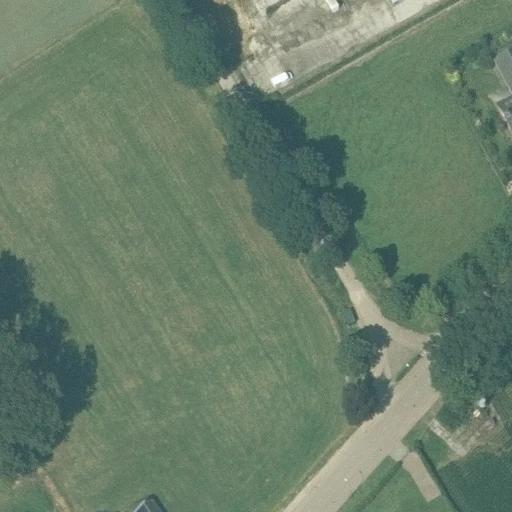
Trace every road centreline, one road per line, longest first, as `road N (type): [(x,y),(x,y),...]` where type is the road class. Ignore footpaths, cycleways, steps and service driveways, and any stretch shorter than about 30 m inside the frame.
road 1 (unclassified): [(373,317),(171,0)]
road 2 (tertiary): [(396,414),(309,511)]
